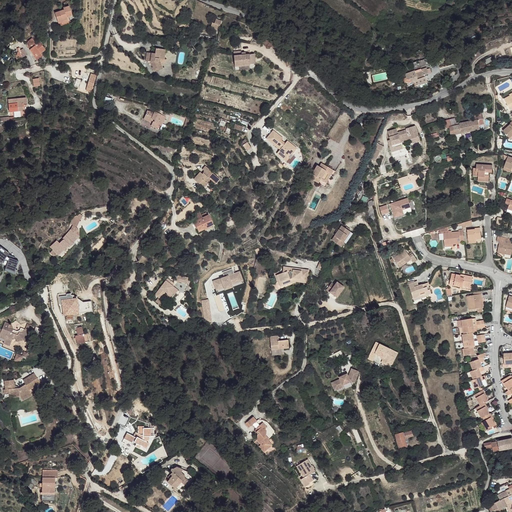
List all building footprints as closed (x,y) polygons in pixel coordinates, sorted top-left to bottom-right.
[(63,10),(54,14),(57,23),(60,22),(66,20),(65,18),(71,15),(67,7),(62,9),(63,10)] [(218,30),(221,21),(216,19),(213,28),(218,30)] [(40,41),(35,45),(39,52),(45,49),(40,41)] [(30,44),(27,46),(34,55),(33,56),(36,60),(40,57),(39,56),(41,54),(39,52),(35,45),(32,46),(30,44)] [(164,58),(165,48),(159,47),(158,52),(150,51),(149,59),(153,60),(156,67),(155,68),(157,72),(165,68),(163,62),(160,62),(161,58),(164,58)] [(250,64),(249,55),(245,55),(242,56),(242,53),(241,51),(233,52),(235,66),(250,64)] [(425,67),(424,61),(410,65),(412,71),(425,67)] [(429,75),(425,61),(424,61),(425,67),(412,71),(413,73),(413,76),(419,74),(419,72),(425,70),(427,76),(429,75)] [(427,76),(425,70),(419,72),(419,74),(413,76),(413,73),(403,76),(404,79),(405,82),(409,81),(409,83),(411,83),(412,84),(423,80),(422,77),(427,77),(427,76)] [(511,95),(510,97),(509,95),(502,98),(507,108),(510,107),(511,106),(511,95)] [(9,99),(9,108),(11,108),(11,111),(23,111),(22,105),(27,105),(27,98),(9,99)] [(161,124),(165,115),(154,110),(153,112),(147,109),(143,117),(150,120),(151,119),(152,120),(151,123),(157,124),(158,122),(161,124)] [(462,133),(460,125),(457,125),(456,124),(455,124),(454,125),(454,126),(452,126),(450,120),(444,121),(447,131),(450,131),(452,136),(462,133)] [(474,131),(472,122),(460,125),(462,133),(474,131)] [(511,124),(502,132),(508,140),(511,136),(511,124)] [(396,130),(388,132),(389,138),(392,146),(397,144),(400,143),(400,140),(409,137),(407,133),(409,132),(411,136),(412,139),(419,137),(415,126),(406,129),(407,130),(399,133),(397,134),(396,130)] [(273,131),(268,137),(282,148),(279,152),(288,159),(291,156),(289,155),(289,154),(291,150),(292,151),(297,145),(292,142),(291,143),(288,140),(285,143),(281,140),(282,139),(284,137),(277,131),(276,133),(273,131)] [(244,139),(240,141),(246,150),(250,147),(244,139)] [(379,163),(381,159),(378,157),(383,146),(376,143),(369,159),(379,163)] [(341,163),(333,157),(329,163),(324,175),(327,172),(330,174),(336,165),(339,166),(341,163)] [(324,175),(329,163),(324,160),(317,170),(324,175)] [(210,170),(204,164),(200,167),(203,170),(202,171),(201,171),(200,171),(198,169),(192,176),(197,181),(210,170)] [(333,176),(339,166),(336,165),(330,174),(333,176)] [(490,175),(490,168),(474,168),(474,172),(471,172),(471,178),(476,177),(476,180),(476,181),(483,181),(483,180),(487,179),(487,175),(490,175)] [(216,176),(210,170),(197,181),(202,185),(205,182),(204,180),(208,176),(212,181),(216,176)] [(213,221),(208,212),(202,214),(197,217),(193,219),(198,229),(213,221)] [(74,217),(69,223),(72,226),(77,220),(74,217)] [(168,222),(162,219),(158,228),(164,230),(168,222)] [(335,242),(343,226),(342,225),(332,240),(335,242)] [(350,230),(343,226),(335,242),(342,247),(345,243),(343,241),(350,230)] [(481,236),(479,227),(471,229),(471,230),(466,231),(469,240),(474,239),(474,238),(481,236)] [(68,229),(67,228),(58,237),(59,238),(55,242),(52,239),(45,246),(54,254),(65,244),(66,246),(69,243),(69,242),(75,236),(71,232),(68,229)] [(463,240),(461,228),(458,229),(460,239),(443,242),(443,243),(452,243),(459,242),(460,241),(463,240)] [(460,239),(458,229),(457,229),(457,231),(442,232),(443,242),(460,239)] [(354,233),(350,230),(343,241),(345,243),(347,244),(354,233)] [(510,255),(511,247),(511,244),(505,243),(505,240),(497,238),(496,241),(499,242),(497,252),(510,255)] [(0,268),(15,272),(18,260),(5,257),(7,247),(0,245),(0,268)] [(399,257),(394,260),(399,267),(406,263),(407,265),(413,261),(414,264),(418,262),(414,256),(411,258),(409,256),(405,250),(400,253),(402,256),(399,257)] [(308,279),(309,269),(301,268),(301,270),(294,269),(293,272),(291,272),(292,271),(291,271),(290,271),(289,271),(289,273),(286,273),(286,270),(283,272),(277,274),(280,281),(285,279),(286,282),(291,280),(291,279),(293,279),(300,280),(300,278),(308,279)] [(233,269),(222,272),(224,277),(212,280),(215,292),(244,284),(240,271),(234,273),(233,269)] [(280,281),(277,274),(276,274),(281,284),(286,282),(285,279),(280,281)] [(470,289),(473,279),(466,277),(464,279),(461,279),(461,277),(452,275),(450,286),(458,288),(459,286),(463,287),(470,289)] [(169,278),(157,295),(162,299),(167,292),(169,294),(169,292),(175,296),(180,290),(174,286),(172,284),(174,282),(169,278)] [(338,299),(345,288),(333,280),(326,291),(338,299)] [(430,296),(427,285),(417,288),(415,283),(407,285),(411,300),(420,298),(421,301),(426,299),(425,297),(430,296)] [(60,296),(61,316),(79,315),(78,298),(72,299),(72,295),(60,296)] [(478,298),(478,295),(471,297),(465,298),(467,311),(480,309),(478,298)] [(82,302),(82,311),(92,310),(91,302),(82,302)] [(472,323),(471,319),(461,321),(461,328),(472,327),(472,323)] [(26,330),(27,327),(26,327),(21,325),(20,326),(18,328),(16,329),(13,328),(14,326),(13,325),(9,324),(10,322),(5,320),(3,325),(1,331),(0,332),(6,335),(7,334),(12,336),(13,334),(17,336),(22,334),(26,339),(29,331),(26,330)] [(29,321),(26,327),(27,327),(26,330),(29,331),(31,329),(32,329),(35,323),(29,321)] [(473,330),(472,327),(461,328),(463,335),(472,334),(473,334),(473,330)] [(83,333),(78,334),(75,335),(76,343),(85,341),(83,333)] [(281,338),(281,333),(273,333),(273,346),(281,346),(281,338)] [(473,337),(472,334),(463,335),(462,336),(463,343),(473,341),(473,337)] [(474,344),(473,341),(463,343),(463,349),(472,348),(474,348),(474,344)] [(394,354),(375,344),(366,360),(372,362),(376,356),(383,359),(381,364),(387,367),(394,354)] [(473,356),(472,348),(463,349),(462,350),(462,357),(473,356)] [(329,356),(332,362),(344,357),(341,350),(329,356)] [(485,362),(484,358),(480,360),(471,363),(474,371),(482,368),(481,363),(485,362)] [(486,371),(485,367),(482,368),(474,371),(472,372),(475,380),(484,377),(482,372),(486,371)] [(342,381),(333,384),(337,392),(346,388),(345,386),(353,383),(357,384),(361,373),(354,370),(352,374),(353,375),(352,377),(351,378),(349,375),(341,379),(342,381)] [(28,377),(26,373),(14,378),(16,381),(22,378),(23,380),(28,377)] [(486,380),(486,376),(484,377),(475,380),(473,381),(476,389),(484,386),(483,382),(486,380)] [(511,388),(511,376),(502,381),(504,384),(505,384),(506,386),(509,390),(511,388)] [(31,383),(28,377),(23,380),(22,378),(16,381),(16,383),(10,386),(9,386),(5,386),(5,383),(4,377),(0,377),(0,395),(9,394),(10,396),(20,391),(19,389),(31,383)] [(484,394),(483,391),(474,397),(479,407),(484,405),(487,402),(485,398),(483,395),(484,394)] [(486,408),(484,405),(479,407),(475,410),(481,421),(489,416),(487,412),(485,409),(486,408)] [(258,414),(251,419),(254,424),(256,422),(260,419),(261,419),(258,414)] [(492,418),(491,415),(489,416),(481,421),(482,424),(481,425),(485,432),(494,426),(492,422),(491,419),(492,418)] [(258,426),(257,429),(260,432),(260,438),(264,442),(261,444),(267,450),(275,443),(271,439),(273,438),(269,434),(269,427),(268,426),(270,425),(266,420),(263,423),(258,426)] [(148,441),(149,440),(150,435),(150,429),(146,427),(145,426),(141,433),(138,431),(136,430),(133,435),(126,432),(123,437),(132,442),(133,441),(136,443),(135,445),(139,447),(140,444),(142,445),(145,440),(148,441)] [(412,435),(411,431),(403,433),(403,432),(396,434),(400,449),(407,447),(404,437),(412,435)] [(492,446),(493,452),(511,447),(511,436),(500,439),(501,441),(492,443),(492,441),(485,443),(486,448),(492,446)] [(314,465),(310,459),(299,465),(306,477),(303,479),(308,486),(313,483),(312,481),(316,479),(312,472),(317,469),(316,468),(317,467),(314,464),(314,465)] [(172,467),(172,468),(172,469),(173,471),(172,472),(173,474),(170,477),(171,478),(170,479),(181,490),(186,485),(190,484),(193,481),(192,480),(193,479),(194,478),(195,476),(195,475),(194,474),(185,465),(184,466),(180,462),(175,467),(174,466),(172,467)] [(58,480),(58,475),(42,475),(43,484),(43,487),(43,492),(56,491),(55,480),(58,480)] [(33,489),(37,479),(32,478),(29,480),(27,487),(33,489)] [(501,499),(503,506),(505,505),(507,504),(505,498),(509,495),(507,490),(505,484),(499,486),(501,493),(498,495),(500,500),(501,499)] [(56,500),(56,491),(43,492),(43,500),(56,500)] [(501,499),(500,500),(488,505),(491,511),(494,510),(498,508),(503,506),(501,499)]
